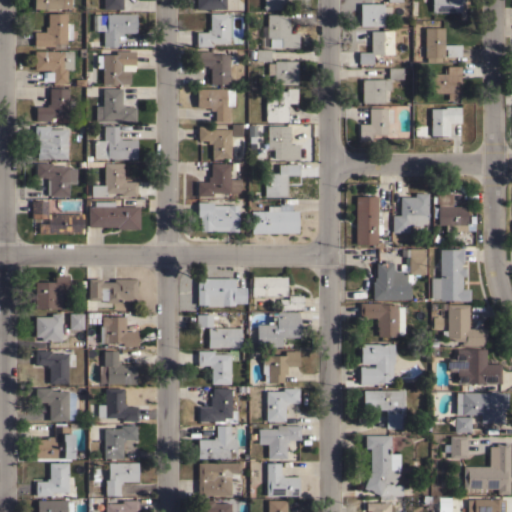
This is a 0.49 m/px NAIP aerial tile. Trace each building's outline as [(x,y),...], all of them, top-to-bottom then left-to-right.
[(33,8),(33,0),(69,0),(69,8),(33,8)] [(121,0),(121,9),(102,9),(102,0),(121,0)] [(195,9),(195,0),(225,0),(225,8),(195,9)] [(263,0),(285,0),(285,9),(263,9),(263,0)] [(431,11),(431,0),(463,0),(463,3),(459,3),(459,11),(431,11)] [(359,26),(359,3),(382,3),(382,6),(390,6),(390,14),(383,14),(383,26),(359,26)] [(33,45),(33,31),(44,31),(44,26),(46,26),(47,13),(66,13),(66,23),(71,23),(71,39),(66,39),(66,43),(53,43),(53,46),(33,45)] [(92,30),(92,14),(105,14),(105,13),(135,13),(135,32),(122,32),(122,35),(116,35),(116,46),(102,46),(102,30),(99,30),(92,30)] [(228,42),(211,43),(211,46),(205,46),(205,47),(199,47),(199,46),(195,46),(195,32),(206,31),(206,29),(209,29),(209,13),(228,13),(228,42)] [(288,14),(288,32),(297,32),(297,47),(286,47),(286,46),(269,46),(269,37),(266,37),(266,39),(261,39),(261,34),(266,34),(266,32),(261,32),(261,27),(266,27),(266,14),(288,14)] [(423,27),(443,27),(443,44),(459,44),(459,56),(445,56),(445,48),(443,48),(443,56),(440,56),(440,61),(425,61),(425,56),(423,56),(423,27)] [(392,30),(392,54),(372,54),(372,63),(357,63),(357,52),(370,51),(369,30),(392,30)] [(269,49),(269,60),(255,60),(255,49),(269,49)] [(72,50),(72,69),(66,69),(66,83),(52,83),(52,72),(49,72),(49,69),(33,69),(33,50),(72,50)] [(101,83),(101,67),(95,67),(95,55),(101,55),(101,54),(114,54),(114,50),(135,50),(134,65),(133,65),(133,70),(129,70),(128,83),(101,83)] [(209,68),(206,68),(206,65),(195,65),(195,51),(211,51),(211,54),(228,54),(228,55),(235,55),(235,63),(228,63),(228,83),(223,83),(223,86),(218,86),(218,84),(209,84),(209,68)] [(296,84),(273,84),(273,74),(266,74),(266,63),(273,63),(273,60),(296,60),(296,84)] [(427,93),(426,73),(446,73),(446,71),(443,71),(443,67),(446,67),(446,66),(459,66),(460,83),(456,83),(456,92),(427,93)] [(401,67),(401,78),(387,78),(387,67),(401,67)] [(360,102),(360,79),(383,79),(389,79),(389,89),(383,89),(383,102),(360,102)] [(225,88),(225,89),(226,89),(226,85),(228,85),(228,89),(233,89),(233,105),(228,105),(228,121),(214,121),(214,110),(209,110),(209,107),(195,107),(195,88),(225,88)] [(67,104),(74,104),(73,116),(67,116),(67,117),(54,117),(54,120),(34,120),(34,106),(45,106),(45,103),(48,103),(48,87),(67,88),(67,104)] [(94,121),(94,105),(101,105),(101,88),(120,88),(120,104),(123,104),(123,106),(134,106),(134,121),(94,121)] [(264,121),(264,98),(277,98),(277,90),(284,90),(284,88),(296,88),(296,102),(287,102),(287,121),(264,121)] [(429,108),(443,108),(443,106),(459,106),(459,122),(448,122),(448,135),(429,135),(429,108)] [(386,107),(386,108),(391,108),(391,122),(386,122),(386,133),(370,134),(370,140),(358,140),(358,123),(367,123),(367,108),(386,107)] [(240,135),(230,136),(230,123),(240,123),(240,135)] [(255,135),(253,135),(253,140),(248,140),(248,135),(247,135),(247,124),(255,124),(255,135)] [(66,158),(36,158),(36,148),(37,148),(37,139),(33,139),(33,125),(49,125),(49,128),(66,128),(66,158)] [(105,158),(105,157),(93,157),(93,140),(102,140),(102,125),(117,125),(117,136),(119,136),(119,139),(135,139),(135,158),(105,158)] [(229,158),(228,158),(228,160),(224,160),(224,158),(210,158),(210,143),(206,143),(206,140),(196,140),(196,126),(212,125),(212,128),(229,128),(229,158)] [(288,144),(298,144),(298,158),(277,158),(277,157),(272,157),(272,149),(266,149),(266,125),(288,125),(288,144)] [(50,163),(50,166),(67,166),(67,168),(75,168),(75,183),(68,183),(68,196),(48,196),(48,179),(46,179),(46,177),(35,177),(35,163),(50,163)] [(90,196),(90,185),(103,185),(103,163),(121,163),(121,179),(124,179),(124,181),(135,181),(135,196),(119,196),(119,192),(105,192),(105,196),(90,196)] [(238,190),(237,191),(234,192),(211,192),(211,196),(195,196),(195,181),(206,181),(206,176),(209,176),(209,163),(228,163),(228,179),(239,179),(239,187),(238,190)] [(263,196),(263,173),(277,172),(277,164),(298,164),(298,175),(285,175),(285,196),(263,196)] [(408,225),(408,232),(391,232),(391,215),(398,215),(398,196),(413,196),(413,193),(426,192),(426,218),(425,218),(425,223),(418,225),(408,225)] [(451,193),(451,205),(465,205),(465,224),(453,224),(453,231),(446,231),(445,224),(437,224),(437,203),(434,203),(434,193),(451,193)] [(376,241),(389,241),(389,246),(382,246),(382,247),(371,247),(371,244),(354,244),(354,195),(376,195),(376,241)] [(37,233),(37,223),(46,223),(46,218),(31,218),(30,200),(46,200),(46,213),(82,213),(82,233),(37,233)] [(93,206),(93,201),(113,201),(113,206),(138,206),(138,229),(115,229),(115,226),(87,227),(87,206),(93,206)] [(198,230),(198,216),(196,216),(196,202),(211,202),(211,204),(237,204),(237,230),(198,230)] [(250,233),(249,211),(266,210),(266,205),(278,205),(278,204),(290,204),(290,210),(296,210),(297,232),(250,233)] [(407,248),(424,248),(424,274),(407,274),(407,248)] [(429,277),(438,277),(438,249),(456,248),(461,248),(462,262),(459,262),(459,267),(464,267),(464,275),(460,275),(460,288),(468,288),(468,300),(457,300),(457,299),(438,300),(438,298),(429,298),(429,277)] [(371,299),(371,281),(372,281),(372,277),(375,277),(374,263),(386,262),(385,261),(390,261),(390,262),(392,262),(392,269),(394,269),(394,271),(405,270),(405,281),(408,281),(408,298),(371,299)] [(33,281),(53,281),(53,275),(67,275),(67,289),(60,289),(60,308),(34,308),(33,281)] [(285,276),(285,296),(250,295),(250,275),(285,276)] [(135,278),(135,300),(119,299),(119,302),(104,302),(104,300),(87,300),(87,278),(101,278),(101,282),(113,282),(113,278),(135,278)] [(195,278),(233,278),(233,287),(245,286),(245,303),(222,303),(222,305),(205,306),(205,304),(196,304),(195,278)] [(278,309),(278,298),(287,298),(287,294),(301,294),(301,309),(278,309)] [(403,334),(396,334),(396,336),(375,336),(375,317),(358,317),(358,302),(384,302),(384,303),(396,303),(396,306),(403,306),(403,334)] [(445,302),(448,302),(448,304),(467,304),(467,327),(485,327),(485,344),(460,345),(460,341),(445,341),(445,302)] [(300,325),(298,337),(280,337),(280,346),(255,346),(255,324),(275,324),(275,316),(276,316),(276,311),(297,311),(300,325)] [(60,340),(40,340),(40,336),(34,336),(34,316),(50,316),(50,313),(60,313),(60,340)] [(68,313),(82,313),(82,328),(68,328),(68,313)] [(211,314),(211,326),(195,326),(195,314),(211,314)] [(124,316),(124,331),(136,331),(136,346),(121,346),(121,343),(105,342),(105,334),(100,334),(100,316),(124,316)] [(439,329),(440,317),(430,316),(430,328),(439,329)] [(240,327),(240,347),(230,347),(230,346),(218,346),(218,347),(207,347),(207,327),(240,327)] [(392,363),(391,363),(391,382),(376,382),(376,383),(358,383),(358,366),(363,366),(363,367),(373,367),(373,363),(359,363),(359,343),(392,343),(392,363)] [(484,348),(484,363),(499,363),(499,382),(480,383),(478,383),(478,382),(474,383),(474,385),(471,385),(471,383),(455,383),(455,371),(447,371),(447,367),(445,367),(445,361),(447,361),(447,358),(454,358),(454,354),(455,354),(455,348),(484,348)] [(50,350),(50,353),(67,353),(67,354),(73,354),(73,366),(66,366),(66,383),(47,383),(47,367),(45,367),(45,364),(34,364),(34,350),(50,350)] [(105,383),(105,382),(98,382),(98,365),(102,365),(102,350),(116,350),(116,362),(119,362),(119,364),(135,364),(135,383),(105,383)] [(229,383),(210,383),(210,367),(208,367),(208,365),(196,365),(196,350),(212,350),(212,353),(229,353),(229,383)] [(285,365),(285,373),(282,373),(282,381),(263,381),(263,373),(261,373),(261,354),(268,354),(268,355),(284,355),(284,350),(297,350),(297,365),(285,365)] [(67,420),(48,420),(48,403),(45,403),(45,402),(34,402),(34,387),(50,387),(50,390),(67,390),(67,392),(68,391),(70,391),(72,392),(73,394),(74,397),(73,403),(74,411),(74,414),(73,417),(72,418),(70,419),(68,419),(67,418),(67,420)] [(264,390),(281,390),(281,387),(297,387),(297,402),(286,402),(286,404),(283,404),(283,420),(264,420),(264,390)] [(122,403),(125,403),(125,406),(136,406),(136,420),(121,420),(121,417),(104,417),(104,416),(96,416),(96,404),(104,404),(104,388),(122,388),(122,403)] [(230,410),(235,410),(235,422),(212,422),(212,420),(197,420),(197,406),(209,406),(209,395),(211,395),(211,388),(230,388),(230,410)] [(402,389),(402,409),(400,409),(400,414),(399,414),(399,428),(384,428),(384,409),(362,409),(362,389),(402,389)] [(506,392),(506,408),(502,408),(502,422),(479,422),(479,414),(454,414),(454,392),(506,392)] [(469,416),(469,431),(453,431),(453,416),(469,416)] [(35,460),(35,458),(34,458),(34,438),(47,438),(47,436),(52,436),(52,425),(68,425),(68,433),(72,433),(72,458),(69,458),(69,460),(35,460)] [(102,428),(119,428),(119,425),(135,425),(135,439),(124,439),(124,442),(121,442),(121,458),(102,458),(102,428)] [(196,458),(196,439),(212,439),(212,436),(215,436),(215,425),(229,425),(229,426),(234,426),(235,457),(196,458)] [(266,458),(266,443),(256,443),(256,428),(275,428),(275,425),(298,425),(298,439),(287,439),(287,442),(285,442),(285,458),(266,458)] [(369,448),(363,448),(363,434),(389,434),(389,453),(398,453),(398,471),(393,484),(401,484),(401,495),(391,495),(391,498),(378,498),(378,495),(377,495),(377,494),(371,491),(371,490),(367,489),(367,490),(362,488),(369,471),(369,448)] [(466,458),(448,458),(448,451),(442,451),(442,444),(448,444),(448,435),(466,435),(466,458)] [(508,493),(496,493),(496,488),(462,488),(462,465),(488,465),(488,446),(494,446),(494,442),(508,442),(508,493)] [(67,492),(50,492),(50,495),(34,495),(34,480),(45,480),(45,478),(48,478),(48,462),(67,462),(67,492)] [(136,462),(136,481),(121,481),(121,483),(118,483),(118,495),(104,495),(104,479),(107,479),(107,462),(136,462)] [(239,462),(239,480),(229,480),(229,495),(197,495),(196,462),(239,462)] [(265,495),(264,462),(279,462),(279,473),(281,473),(281,476),(297,476),(297,495),(265,495)] [(472,511),(472,500),(473,498),(503,498),(503,511),(472,511)] [(65,499),(65,501),(71,501),(71,511),(36,511),(36,499),(65,499)] [(104,511),(104,503),(120,503),(120,499),(136,499),(136,511),(104,511)] [(229,511),(198,511),(198,499),(212,499),(212,502),(229,502),(229,511)] [(266,511),(266,500),(285,500),(285,511),(266,511)] [(436,511),(436,501),(449,501),(449,511),(436,511)] [(388,502),(388,511),(369,511),(369,510),(364,510),(364,502),(388,502)]
